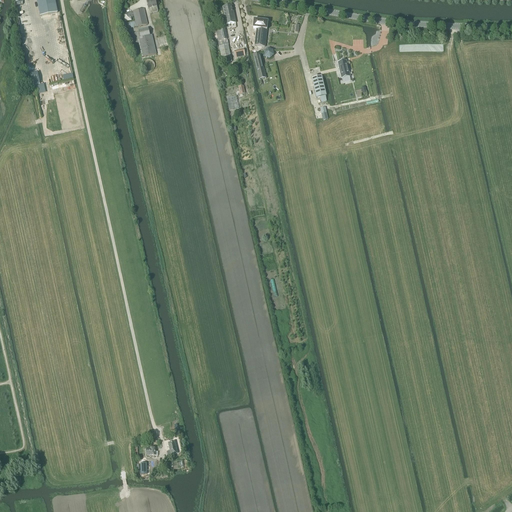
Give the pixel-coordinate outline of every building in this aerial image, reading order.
[(36,0),(40,17),(58,14),(54,0),(36,0)] [(157,7),(155,0),(151,0),(146,1),(148,9),(151,9),(152,13),(158,12),(157,7)] [(226,25),(236,23),(232,6),(222,8),(226,25)] [(136,28),(147,25),(144,9),(133,12),(135,22),(125,24),(125,23),(121,24),(123,30),(136,27),(136,28)] [(124,22),(131,21),(129,13),(123,14),(124,22)] [(267,30),(268,22),(254,20),(253,29),(257,29),(267,30)] [(265,47),(267,30),(257,29),(255,46),(265,47)] [(152,35),(150,36),(148,30),(131,34),(133,45),(139,43),(142,58),(156,54),(152,35)] [(228,46),(225,30),(214,32),(215,40),(216,40),(217,46),(220,45),(221,47),(228,46)] [(233,55),(230,55),(228,46),(221,47),(219,47),(223,64),(231,62),(230,60),(234,59),(233,55)] [(274,56),(273,51),(268,49),(264,52),(264,58),(270,60),(274,56)] [(259,80),(265,78),(259,54),(253,55),(259,80)] [(154,68),(154,66),(154,64),(153,63),(152,61),(150,61),(149,60),(147,60),(145,61),(144,62),(143,64),(143,66),(143,67),(143,69),(144,70),(146,72),(147,72),(149,72),(151,72),(152,71),(154,69),(154,68)] [(350,76),(346,62),(334,65),(338,79),(350,76)] [(40,85),(37,73),(30,74),(32,86),(40,85)] [(311,79),(316,99),(326,96),(321,77),(311,79)] [(171,456),(177,455),(174,443),(168,444),(171,456)]
